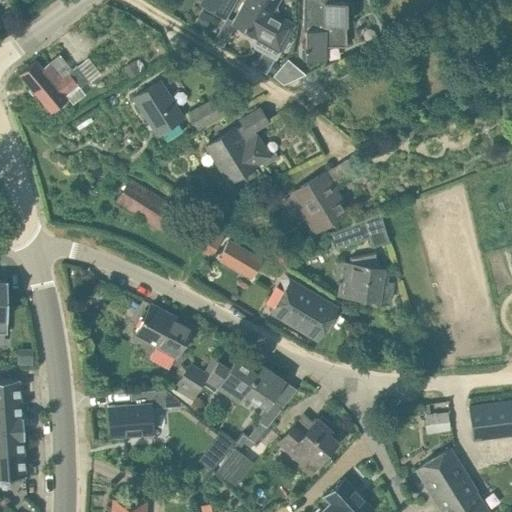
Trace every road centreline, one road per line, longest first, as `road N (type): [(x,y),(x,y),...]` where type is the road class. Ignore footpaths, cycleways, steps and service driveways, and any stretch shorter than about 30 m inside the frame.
road 1 (residential): [(348,383),(125,268),(28,238)]
road 2 (tertiary): [(62,511),(60,383),(28,238)]
road 3 (residential): [(348,383),(506,378)]
road 4 (residential): [(408,511),(348,383)]
